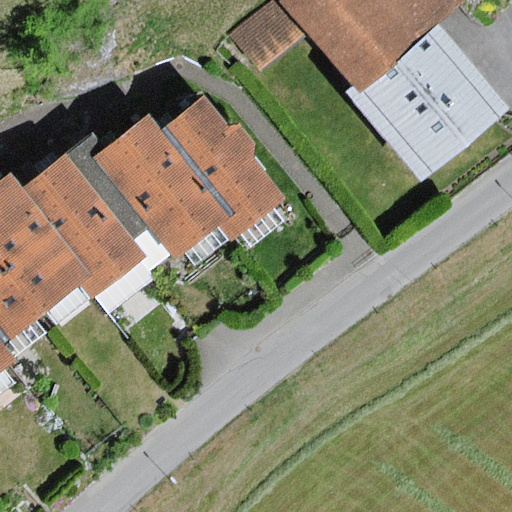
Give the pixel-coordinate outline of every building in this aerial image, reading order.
[(308,35),(280,2),(278,0),(271,0),(230,35),(263,73),(308,35)] [(282,0),(280,2),(308,35),(363,96),(441,29),(469,1),(467,0),(282,0)] [(511,112),(511,110),(441,29),(363,96),(356,102),(428,185),(511,112)] [(207,99),(165,133),(231,219),(245,234),(289,200),(257,160),(258,145),(242,127),(231,129),(207,99)] [(109,152),(98,161),(122,192),(105,205),(135,243),(153,229),(177,260),(231,219),(165,133),(154,118),(109,152)] [(96,135),(24,189),(96,281),(106,296),(150,263),(135,243),(105,205),(122,192),(98,161),(109,152),(96,135)] [(96,281),(24,189),(15,177),(0,188),(0,249),(52,316),(96,281)] [(0,249),(0,338),(9,350),(52,316),(0,249)] [(0,341),(0,383),(20,367),(0,341)]
